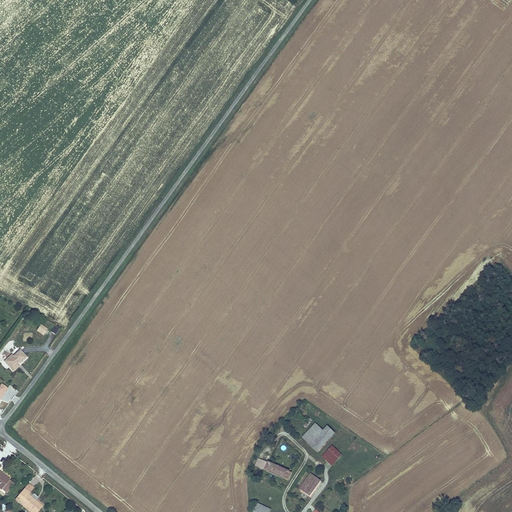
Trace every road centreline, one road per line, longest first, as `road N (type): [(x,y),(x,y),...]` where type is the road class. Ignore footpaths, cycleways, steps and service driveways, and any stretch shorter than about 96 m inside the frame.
road 1 (unclassified): [(0,426),(311,0)]
road 2 (tertiary): [(0,431),(100,511)]
